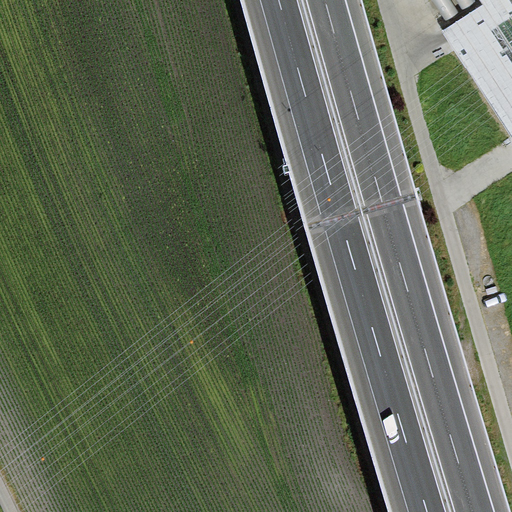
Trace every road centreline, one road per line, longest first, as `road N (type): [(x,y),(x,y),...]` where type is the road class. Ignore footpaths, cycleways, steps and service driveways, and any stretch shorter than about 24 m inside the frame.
road 1 (motorway): [(476,511),(326,0)]
road 2 (motorway): [(277,0),(425,511)]
